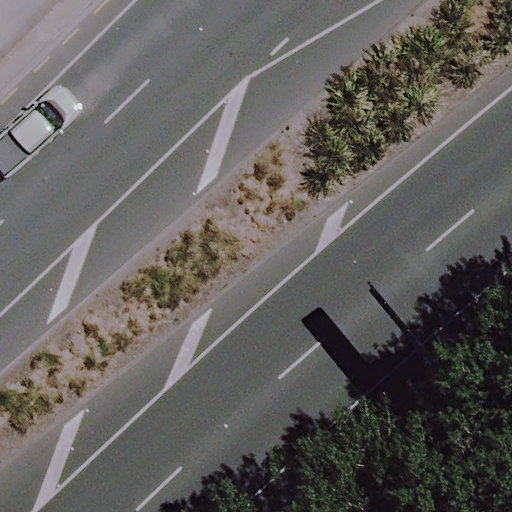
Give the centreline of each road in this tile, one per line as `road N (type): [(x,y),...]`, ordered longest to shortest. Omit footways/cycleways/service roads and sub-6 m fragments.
road 1 (primary): [(511,184),(130,511)]
road 2 (primary): [(0,221),(235,0)]
